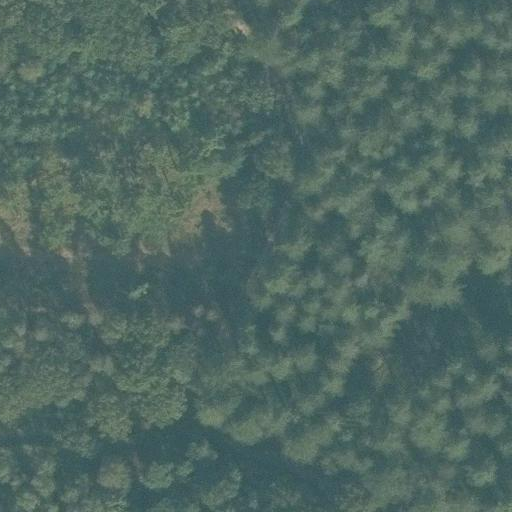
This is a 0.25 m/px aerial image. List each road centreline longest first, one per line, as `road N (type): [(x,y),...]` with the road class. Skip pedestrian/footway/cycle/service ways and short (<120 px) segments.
road 1 (track): [(121,511),(157,406),(242,307),(301,153),(295,108),(229,23),(227,0)]
road 2 (track): [(423,511),(251,432),(157,406)]
road 3 (track): [(229,23),(210,8),(162,6),(0,25)]
